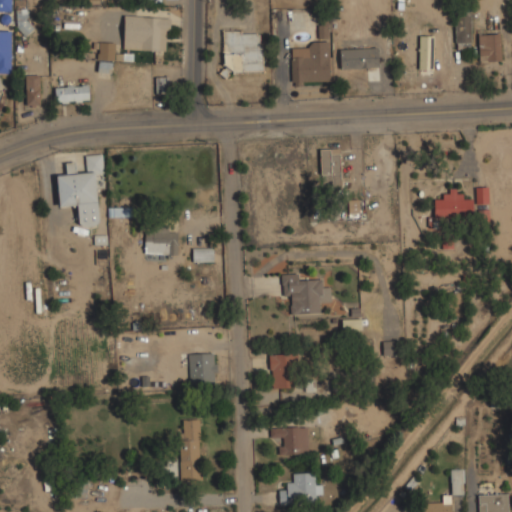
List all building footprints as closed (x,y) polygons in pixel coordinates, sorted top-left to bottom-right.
[(11,0),(0,0),(0,11),(11,11),(11,0)] [(455,48),(472,48),(472,13),(455,13),(455,48)] [(123,50),(169,50),(170,15),(124,15),(123,50)] [(318,24),(318,38),(327,39),(327,24),(318,24)] [(0,73),(11,73),(11,31),(0,31),(0,73)] [(262,72),(262,31),(223,31),(223,72),(262,72)] [(501,32),(479,32),(479,61),(501,61),(501,32)] [(433,36),(420,36),(420,69),(433,69),(433,36)] [(330,81),(330,41),(309,41),(309,47),(291,47),(291,81),(330,81)] [(114,42),(99,42),(99,58),(114,58),(114,42)] [(380,70),(346,70),(346,80),(380,80),(380,70)] [(40,74),(26,74),(26,105),(40,105),(40,74)] [(155,93),(169,93),(169,76),(155,76),(155,93)] [(56,84),(56,103),(90,103),(90,84),(56,84)] [(340,180),(340,148),(320,148),(320,180),(340,180)] [(58,206),(77,205),(79,227),(99,226),(94,174),(103,173),(102,154),(85,155),(86,172),(75,173),(74,162),(65,163),(66,174),(56,175),(58,206)] [(461,189),(446,189),(446,199),(435,199),(435,219),(473,219),(473,198),(461,198),(461,189)] [(347,200),(348,214),(360,213),(359,199),(347,200)] [(144,253),(167,253),(167,261),(177,261),(177,231),(144,231),(144,253)] [(443,249),(455,249),(455,234),(443,234),(443,249)] [(213,248),(192,248),(192,262),(213,261),(213,248)] [(292,314),(321,313),(321,302),(332,302),(331,287),(323,288),(323,279),(300,281),(299,272),(281,273),(282,295),(291,294),(292,314)] [(466,293),(450,293),(450,313),(466,313),(466,293)] [(342,319),(342,330),(361,330),(361,318),(342,319)] [(399,341),(382,341),(382,355),(399,355),(399,341)] [(214,353),(188,354),(189,385),(215,384),(214,353)] [(270,354),(270,388),(295,388),(295,354),(270,354)] [(182,419),(183,432),(178,432),(180,480),(200,480),(199,418),(182,419)] [(281,453),(309,453),(309,426),(270,426),(270,437),(281,437),(281,453)] [(450,469),(451,495),(463,494),(463,469),(450,469)] [(280,504),(316,503),(315,495),(323,495),(323,483),(314,483),(314,472),(288,473),(288,491),(279,491),(280,504)] [(87,480),(73,480),(73,497),(86,497),(87,480)] [(479,511),(509,511),(509,492),(479,492),(479,511)] [(450,511),(450,494),(442,495),(442,502),(422,503),(422,511),(450,511)]
